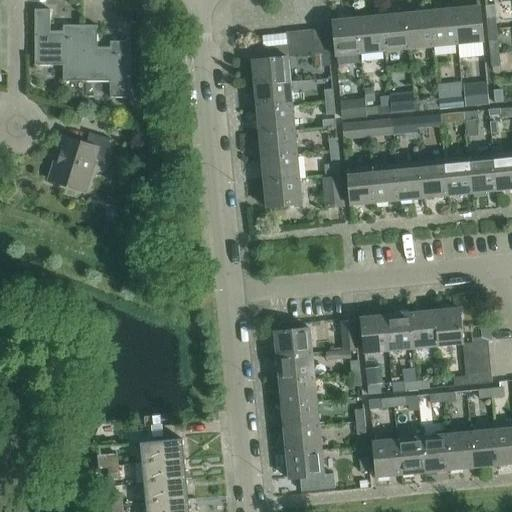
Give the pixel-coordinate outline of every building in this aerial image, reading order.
[(485,5),(486,18),(494,17),(493,5),(485,5)] [(453,9),(457,45),(482,42),(478,7),(453,9)] [(429,12),(433,47),(457,45),(453,9),(429,12)] [(82,82),(82,73),(82,26),(63,26),(63,32),(50,32),(50,10),(34,10),(34,66),(63,66),(63,82),(82,82)] [(406,14),(409,50),(433,47),(429,12),(406,14)] [(381,16),(384,52),(409,50),(406,14),(381,16)] [(357,19),(360,54),(384,52),(381,16),(357,19)] [(332,21),(336,57),(360,54),(357,19),(332,21)] [(82,73),(82,82),(110,82),(110,98),(130,98),(130,42),(110,42),(110,48),(97,48),(97,26),(82,26),(82,73)] [(288,57),(288,58),(320,55),(321,67),(330,66),(326,29),(285,33),(287,45),(288,57)] [(488,42),(489,54),(498,53),(497,41),(488,42)] [(287,45),(275,46),(276,58),(287,57),(288,57),(287,45)] [(498,53),(489,54),(490,67),(500,66),(498,53)] [(253,86),(289,82),(287,57),(276,58),(251,61),(253,86)] [(289,82),(253,86),(256,110),(291,107),(289,82)] [(373,88),(364,89),(365,99),(365,103),(375,102),(373,88)] [(493,90),(494,102),(503,102),(502,89),(493,90)] [(325,103),(334,103),(333,90),(324,90),(325,103)] [(141,102),(149,102),(149,91),(141,91),(141,102)] [(475,97),(475,105),(489,104),(488,95),(475,97)] [(438,100),(439,109),(463,107),(463,98),(438,100)] [(439,109),(438,100),(426,101),(426,110),(439,109)] [(334,103),(325,103),(326,115),(335,114),(334,103)] [(389,105),(390,114),(404,113),(403,104),(389,105)] [(378,115),(390,114),(389,105),(377,106),(378,115)] [(291,107),(256,110),(258,134),(294,131),(291,107)] [(341,109),(342,119),(355,118),(354,108),(341,109)] [(501,118),(511,116),(511,108),(501,109),(501,118)] [(464,113),(465,122),(478,120),(477,111),(464,113)] [(465,122),(464,113),(452,114),(452,123),(465,122)] [(415,118),(416,126),(429,125),(429,116),(415,118)] [(416,126),(415,118),(403,119),(404,128),(416,126)] [(335,119),(322,120),(323,128),(336,126),(335,119)] [(367,122),(368,131),(381,130),(380,121),(367,122)] [(368,131),(367,122),(354,123),(355,132),(368,131)] [(294,131),(258,134),(261,159),(296,155),(294,131)] [(105,163),(112,140),(89,133),(86,144),(63,137),(55,164),(52,164),(48,178),(50,179),(50,181),(84,191),(94,159),(105,163)] [(328,139),(330,152),(339,151),(338,138),(328,139)] [(331,164),(340,163),(339,151),(330,152),(331,164)] [(511,153),(492,155),(496,191),(511,189),(511,153)] [(261,159),(263,183),(299,179),(296,155),(261,159)] [(468,158),(472,194),(496,191),(492,155),(468,158)] [(444,160),(447,196),(472,194),(468,158),(444,160)] [(419,163),(423,199),(447,196),(444,160),(419,163)] [(395,165),(399,201),(423,199),(419,163),(395,165)] [(371,167),(375,203),(399,201),(395,165),(371,167)] [(347,170),(350,206),(375,203),(371,167),(347,170)] [(342,176),(322,178),(325,209),(345,207),(342,176)] [(301,204),(299,179),(263,183),(265,208),(301,204)] [(433,311),(437,346),(462,344),(458,308),(433,311)] [(409,313),(413,348),(437,346),(433,311),(409,313)] [(384,315),(388,351),(413,348),(409,313),(384,315)] [(388,351),(384,315),(360,318),(363,353),(388,351)] [(344,350),(357,348),(354,320),(341,321),(344,350)] [(276,357),(312,354),(309,328),(273,332),(276,357)] [(464,358),(489,356),(487,342),(462,345),(464,358)] [(351,350),(325,353),(326,362),(351,359),(351,350)] [(312,354),(276,357),(278,381),(314,378),(312,354)] [(489,356),(464,358),(465,372),(490,369),(489,356)] [(350,361),(351,374),(360,374),(359,360),(350,361)] [(490,369),(465,372),(465,377),(453,378),(454,387),(491,383),(490,369)] [(352,386),(361,386),(360,374),(351,374),(352,386)] [(314,378),(278,381),(281,406),(316,402),(314,378)] [(416,380),(417,390),(430,389),(429,379),(416,380)] [(417,390),(416,380),(404,382),(404,390),(417,390)] [(381,394),(380,385),(367,386),(368,395),(381,394)] [(490,389),(491,397),(504,396),(504,388),(499,388),(490,389)] [(480,398),(491,397),(490,389),(479,390),(480,398)] [(441,393),(442,402),(455,401),(455,391),(441,393)] [(442,402),(441,393),(429,394),(430,403),(442,402)] [(393,398),(394,407),(407,406),(406,397),(393,398)] [(394,407),(393,398),(381,399),(381,408),(394,407)] [(381,399),(369,401),(370,410),(381,409),(381,408),(381,399)] [(316,402),(281,406),(283,430),(319,427),(316,402)] [(354,410),(355,423),(365,422),(363,409),(354,410)] [(356,435),(366,434),(365,422),(355,423),(356,435)] [(162,425),(151,426),(152,441),(163,440),(162,425)] [(319,427),(283,430),(286,454),(321,450),(319,427)] [(511,428),(494,431),(498,466),(511,464),(511,428)] [(470,433),(474,468),(498,466),(494,431),(470,433)] [(446,435),(449,471),(474,468),(470,433),(446,435)] [(449,471),(446,435),(422,438),(426,473),(449,471)] [(142,463),(184,459),(182,438),(163,440),(152,441),(140,442),(142,463)] [(400,476),(426,473),(422,438),(397,440),(400,476)] [(397,440),(373,442),(376,478),(400,476),(397,440)] [(321,450),(286,454),(288,479),(324,475),(321,450)] [(99,467),(118,465),(117,453),(97,455),(99,467)] [(361,471),(369,470),(368,458),(360,459),(361,471)] [(144,483),(186,479),(184,459),(142,463),(144,483)] [(118,465),(99,467),(99,469),(107,469),(108,480),(120,478),(118,465)] [(186,479),(144,483),(146,503),(188,499),(186,479)] [(110,494),(111,506),(123,505),(121,493),(110,494)] [(146,511),(189,511),(188,499),(146,503),(146,511)]
